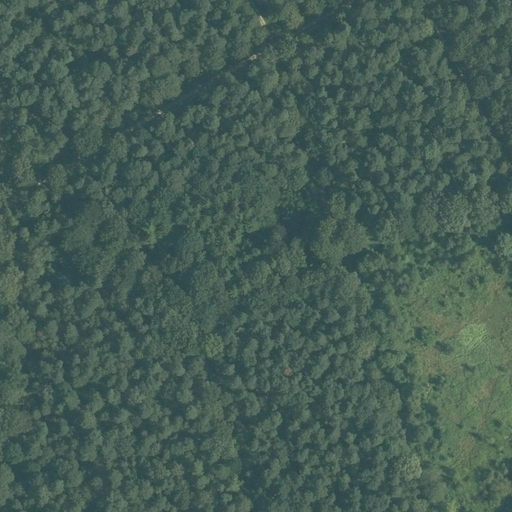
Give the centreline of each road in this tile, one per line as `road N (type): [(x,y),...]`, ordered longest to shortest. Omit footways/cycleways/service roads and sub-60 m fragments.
road 1 (track): [(420,511),(273,45)]
road 2 (track): [(250,511),(140,123)]
road 3 (track): [(0,398),(17,196)]
road 4 (track): [(511,171),(420,0)]
